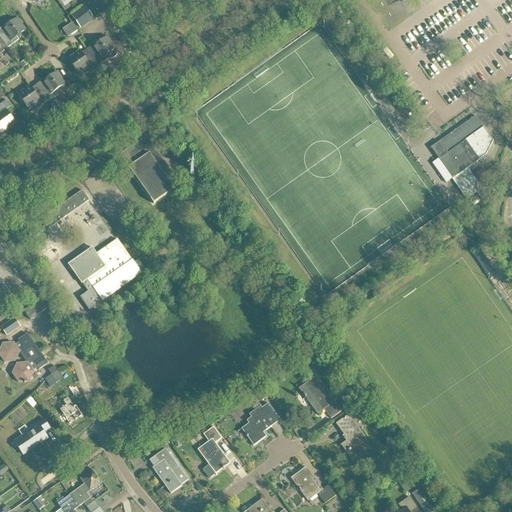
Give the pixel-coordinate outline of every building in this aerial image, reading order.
[(80,28),(93,19),(85,8),(71,17),(80,28)] [(0,29),(0,38),(8,49),(19,41),(16,38),(26,31),(17,19),(3,30),(1,29),(0,29)] [(73,24),(55,36),(60,43),(78,32),(73,24)] [(86,50),(98,67),(108,59),(111,60),(113,59),(116,57),(117,55),(118,53),(107,38),(92,48),(91,47),(86,50)] [(86,75),(98,67),(86,50),(81,54),(79,52),(68,60),(79,75),(84,71),(86,75)] [(36,86),(47,102),(58,94),(56,91),(65,85),(57,73),(43,84),(41,82),(36,86)] [(36,110),(47,102),(36,86),(31,89),(29,87),(18,95),(29,110),(34,107),(36,110)] [(7,129),(15,124),(6,111),(11,107),(7,101),(0,105),(0,132),(7,128),(7,129)] [(60,110),(55,103),(51,106),(55,113),(60,110)] [(453,179),(467,169),(486,156),(493,142),(476,117),(431,148),(453,179)] [(153,205),(174,190),(167,180),(173,176),(146,138),(121,155),(130,168),(128,169),(153,205)] [(191,167),(182,172),(185,177),(194,172),(191,167)] [(484,168),(472,176),(475,180),(482,190),(494,182),(484,168)] [(460,190),(475,180),(472,176),(467,169),(453,179),(460,190)] [(475,180),(460,190),(468,201),(482,190),(475,180)] [(66,218),(89,202),(82,191),(42,220),(49,230),(66,218)] [(132,261),(117,240),(96,255),(92,248),(68,265),(81,285),(87,293),(80,298),(89,312),(97,306),(97,305),(102,302),(142,274),(132,261)] [(13,299),(4,305),(8,310),(16,304),(13,299)] [(37,316),(47,309),(40,299),(30,306),(37,316)] [(0,329),(6,337),(20,328),(14,319),(0,329)] [(297,335),(304,329),(301,324),(293,330),(297,335)] [(48,364),(27,334),(18,341),(19,343),(15,346),(14,344),(3,344),(0,350),(0,356),(4,363),(15,362),(19,353),(27,364),(17,365),(12,374),(18,383),(29,382),(34,373),(33,372),(37,369),(38,371),(48,364)] [(80,341),(84,346),(95,339),(91,334),(80,341)] [(52,375),(58,372),(54,367),(48,371),(52,375)] [(58,372),(52,375),(45,380),(50,387),(62,378),(58,372)] [(333,402),(316,378),(300,390),(318,414),(324,410),(331,420),(347,408),(339,398),(333,402)] [(82,416),(66,392),(54,400),(52,398),(46,401),(52,410),(57,406),(69,425),(82,416)] [(361,403),(356,407),(362,414),(366,411),(361,403)] [(280,421),(268,404),(262,409),(260,407),(249,415),(251,418),(246,422),(248,424),(241,430),(254,447),(266,437),(263,433),(280,421)] [(353,463),(372,449),(348,416),(336,425),(344,436),(342,437),(346,442),(341,446),(353,463)] [(23,456),(48,439),(44,434),(50,430),(43,418),(28,429),(30,432),(15,442),(23,456)] [(215,475),(230,464),(215,444),(221,439),(213,428),(203,435),(209,442),(198,450),(215,475)] [(171,494),(182,486),(188,481),(165,450),(154,458),(159,464),(152,469),(171,494)] [(0,476),(8,471),(5,466),(0,468),(0,476)] [(322,490),(306,468),(291,479),(298,489),(298,488),(308,501),(318,495),(325,504),(336,496),(328,486),(322,490)] [(69,496),(78,508),(90,499),(87,494),(102,483),(93,471),(80,480),(84,485),(69,496)] [(409,478),(399,485),(405,494),(415,487),(409,478)] [(419,489),(413,494),(425,511),(430,511),(433,510),(419,489)] [(74,511),(78,508),(69,496),(57,504),(60,508),(55,511),(74,511)] [(418,511),(409,498),(398,505),(402,511),(418,511)] [(38,499),(33,503),(40,511),(45,507),(38,499)] [(281,511),(270,511),(262,500),(247,511),(248,511),(285,511),(284,510),(281,511)]
